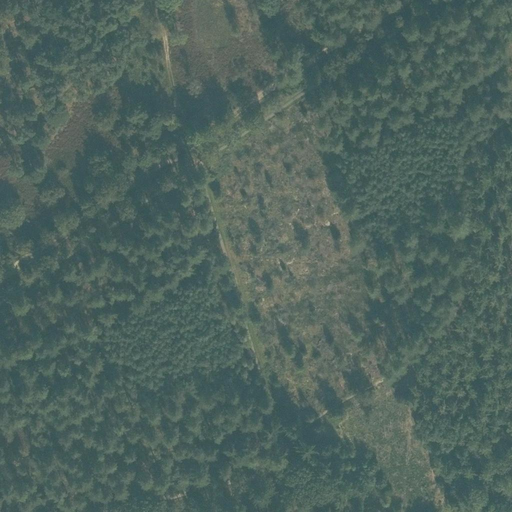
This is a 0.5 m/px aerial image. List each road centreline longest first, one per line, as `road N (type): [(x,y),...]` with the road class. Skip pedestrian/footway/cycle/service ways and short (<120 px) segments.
road 1 (track): [(205,137),(295,468)]
road 2 (track): [(408,0),(205,137)]
road 3 (track): [(194,144),(0,277)]
road 4 (track): [(288,471),(100,511)]
road 5 (track): [(156,0),(194,144)]
